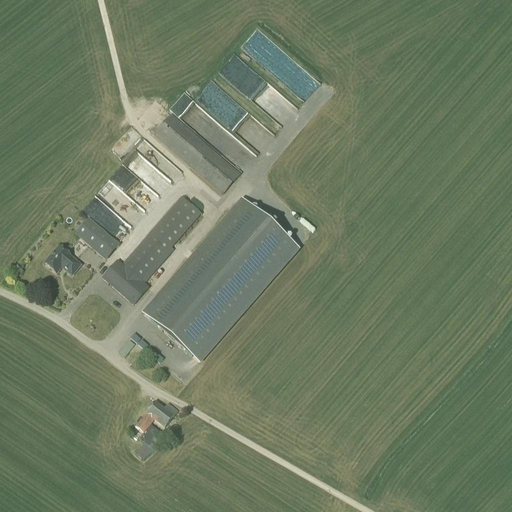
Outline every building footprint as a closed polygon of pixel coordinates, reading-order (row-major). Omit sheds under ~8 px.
[(245,49),(282,80),(294,66),(257,35),(245,49)] [(221,76),(260,104),(272,89),(233,60),(221,76)] [(212,104),(209,108),(226,123),(241,107),(214,82),(202,95),(212,104)] [(222,197),(240,175),(172,115),(153,137),(222,197)] [(143,285),(203,217),(182,199),(122,266),(117,262),(101,280),(133,307),(149,290),(143,285)] [(199,364),(298,251),(242,202),(143,316),(199,364)] [(105,263),(120,247),(88,219),(74,236),(105,263)] [(71,278),(80,268),(59,250),(45,266),(56,276),(61,270),(71,278)] [(131,342),(121,354),(128,359),(138,347),(131,342)] [(163,411),(154,404),(135,429),(143,436),(139,442),(144,446),(136,454),(144,462),(153,453),(165,438),(150,427),(154,423),(164,431),(177,414),(167,406),(163,411)]
